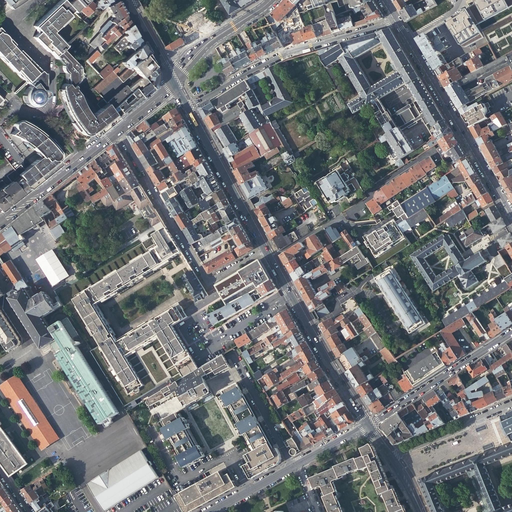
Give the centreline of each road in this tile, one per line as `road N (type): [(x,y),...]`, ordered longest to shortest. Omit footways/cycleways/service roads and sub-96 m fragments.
road 1 (residential): [(265,250),(205,282),(114,131)]
road 2 (residential): [(511,220),(393,20)]
road 3 (residential): [(196,101),(284,52),(393,20)]
road 4 (residential): [(265,250),(369,426)]
road 5 (residential): [(172,82),(265,250)]
road 6 (residential): [(511,332),(369,426)]
road 7 (residential): [(388,453),(511,401)]
road 8 (tertiary): [(268,0),(210,39),(172,82)]
road 9 (unknown): [(98,28),(68,82),(92,56),(99,32)]
